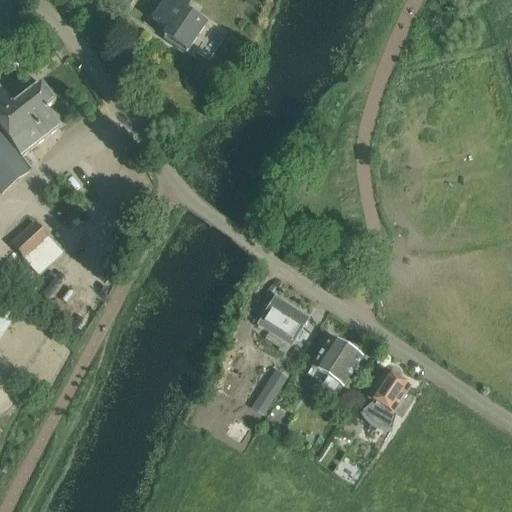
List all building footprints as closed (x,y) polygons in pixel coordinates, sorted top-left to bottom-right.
[(185,13),(190,6),(181,0),(167,0),(152,23),(167,33),(164,39),(187,55),(206,27),(185,13)] [(0,193),(2,196),(31,173),(32,172),(22,159),(61,130),(46,112),(55,105),(40,86),(13,108),(0,90),(0,193)] [(56,198),(71,218),(80,211),(64,192),(56,198)] [(10,247),(39,277),(62,256),(34,225),(10,247)] [(256,326),(291,348),(309,319),(275,297),(256,326)] [(0,338),(8,325),(0,319),(0,338)] [(322,390),(336,398),(342,390),(362,359),(329,338),(309,368),(328,381),(322,390)] [(387,433),(392,434),(396,418),(395,418),(392,416),(410,390),(407,388),(406,383),(402,380),(397,382),(385,374),(368,401),(373,404),(362,413),(364,418),(367,421),(370,425),(374,428),(378,430),(382,432),(387,433)]
